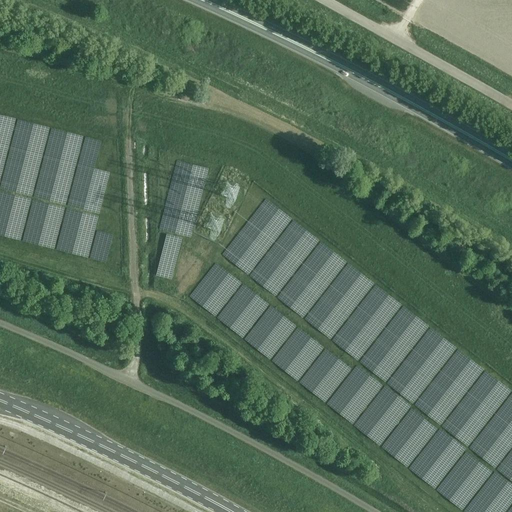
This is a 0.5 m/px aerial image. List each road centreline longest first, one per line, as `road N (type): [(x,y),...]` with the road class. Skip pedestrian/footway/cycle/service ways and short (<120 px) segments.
road 1 (unclassified): [(373,511),(216,422),(0,324)]
road 2 (trunk): [(511,160),(329,59),(200,0)]
road 3 (secondary): [(0,402),(227,511)]
road 4 (unclassified): [(511,107),(328,0)]
